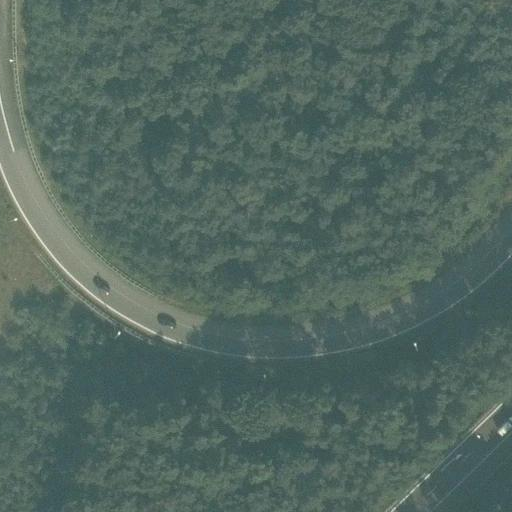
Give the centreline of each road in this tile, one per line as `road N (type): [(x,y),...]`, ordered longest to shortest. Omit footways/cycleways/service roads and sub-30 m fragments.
road 1 (motorway): [(511,237),(422,311),(354,339),(305,347),(197,338),(123,308),(60,253),(24,198),(0,132)]
road 2 (motorway): [(422,511),(511,423)]
